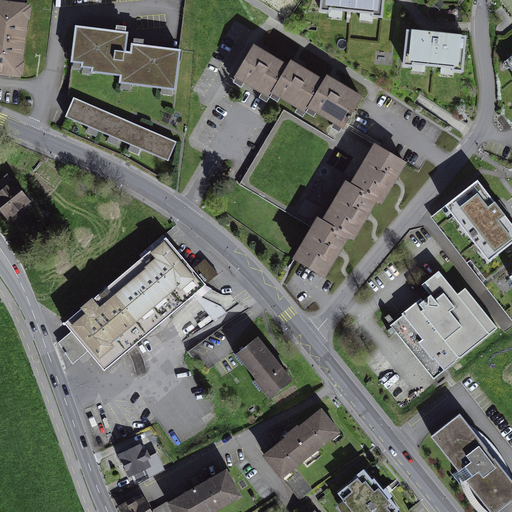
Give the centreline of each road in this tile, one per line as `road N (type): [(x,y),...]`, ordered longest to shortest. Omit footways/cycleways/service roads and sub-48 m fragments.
road 1 (residential): [(306,340),(471,147),(489,96),(480,27),(485,0)]
road 2 (secondary): [(306,340),(242,262),(166,199),(0,121)]
road 3 (primary): [(0,254),(108,511)]
road 4 (secondary): [(445,511),(306,340)]
